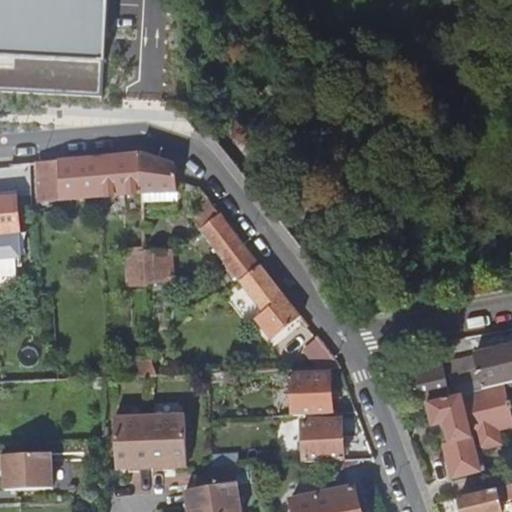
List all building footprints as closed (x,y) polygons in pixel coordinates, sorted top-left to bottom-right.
[(0,0),(0,90),(102,97),(104,60),(109,60),(112,0),(0,0)] [(101,199),(143,195),(141,155),(100,159),(101,199)] [(141,155),(143,195),(179,195),(178,166),(141,155)] [(42,204),(101,199),(100,159),(40,164),(42,204)] [(0,199),(0,234),(21,233),(18,199),(0,199)] [(241,283),(264,267),(214,204),(196,219),(205,231),(202,233),(241,283)] [(146,258),(155,257),(153,229),(151,229),(150,212),(144,212),(145,249),(146,258)] [(147,285),(147,284),(146,258),(145,249),(130,250),(132,285),(147,285)] [(166,257),(155,257),(146,258),(147,284),(168,283),(166,257)] [(303,318),(264,267),(241,283),(262,309),(259,312),(262,316),(257,320),(273,341),(303,318)] [(322,336),(307,345),(317,362),(332,353),(322,336)] [(511,349),(477,357),(485,391),(505,386),(511,384),(511,349)] [(458,397),(485,391),(477,357),(449,364),(458,397)] [(157,376),(152,362),(134,363),(134,377),(157,376)] [(429,404),(452,399),(443,366),(410,374),(419,407),(429,404)] [(240,372),(211,373),(211,385),(240,382),(240,372)] [(296,416),(334,414),(332,374),(294,376),(296,416)] [(452,399),(429,404),(436,428),(447,425),(453,445),(447,446),(456,480),(488,472),(483,452),(505,446),(501,432),(511,429),(511,411),(511,410),(511,403),(510,404),(505,386),(485,391),(458,397),(452,399)] [(118,470),(131,469),(141,468),(165,467),(175,466),(187,465),(186,414),(116,417),(118,470)] [(307,463),(345,461),(343,420),(305,422),(307,463)] [(3,451),(3,488),(58,487),(57,450),(3,451)] [(188,503),(189,511),(243,511),(237,482),(186,491),(188,503)] [(297,511),(364,511),(355,487),(294,501),(297,511)] [(463,511),(511,511),(511,487),(461,500),(463,511)]
